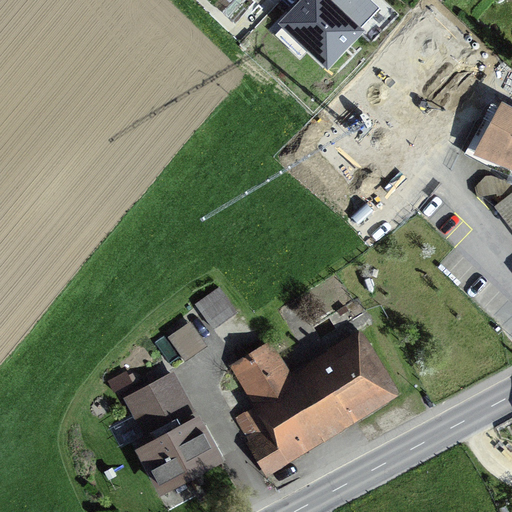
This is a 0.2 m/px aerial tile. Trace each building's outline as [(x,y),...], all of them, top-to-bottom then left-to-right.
[(326,0),(306,0),(285,23),(327,63),(380,8),(372,0),(327,0),(327,1),(326,0)] [(468,48),(430,12),(356,91),(369,102),(376,94),(401,118),(468,48)] [(511,114),(493,105),(466,153),(489,168),(511,175),(511,114)] [(196,304),(213,328),(236,311),(219,287),(196,304)] [(168,330),(185,356),(210,341),(193,314),(168,330)] [(393,391),(361,339),(333,357),(336,361),(294,387),(269,346),(237,366),(261,404),(246,414),(245,411),(235,417),(268,473),(285,462),(275,446),(282,441),(286,448),(381,389),(385,396),(393,391)] [(158,434),(193,415),(176,383),(141,403),(158,434)] [(162,488),(217,458),(197,421),(142,451),(162,488)]
